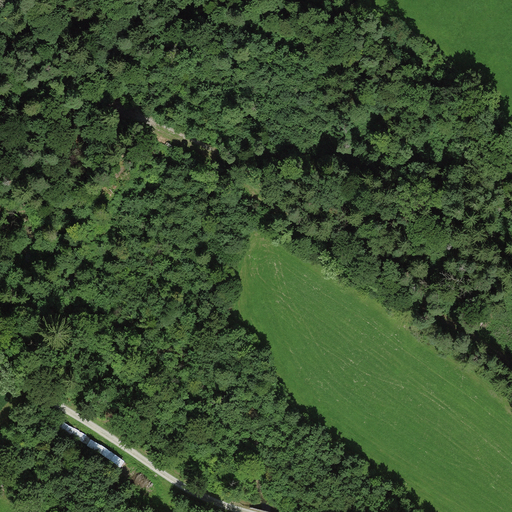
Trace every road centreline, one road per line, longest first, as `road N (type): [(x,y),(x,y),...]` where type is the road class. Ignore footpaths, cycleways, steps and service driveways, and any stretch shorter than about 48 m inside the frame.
road 1 (track): [(511,360),(269,192),(237,157),(105,104)]
road 2 (track): [(249,511),(171,479),(64,401),(0,366)]
